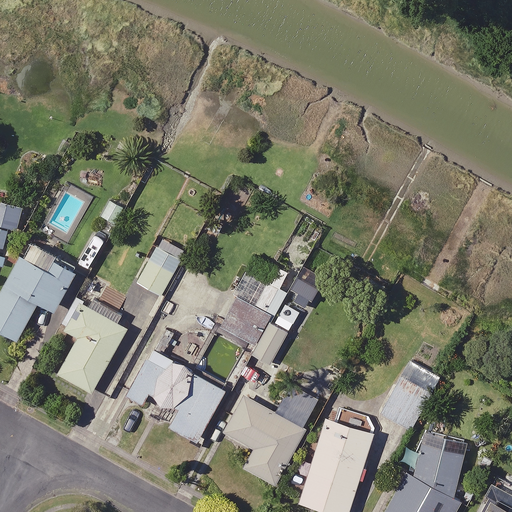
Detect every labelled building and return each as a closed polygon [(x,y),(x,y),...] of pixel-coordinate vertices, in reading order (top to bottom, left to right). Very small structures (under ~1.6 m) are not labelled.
[(125,202),(111,196),(103,213),(117,220),(125,202)] [(0,244),(5,245),(10,226),(0,223),(0,244)] [(106,234),(94,228),(79,259),(90,265),(106,234)] [(79,259),(29,233),(0,288),(0,326),(19,336),(40,295),(57,303),(79,259)] [(185,248),(159,235),(137,278),(162,291),(185,248)] [(276,312),(290,288),(280,282),(289,268),(276,260),(253,298),(276,312)] [(320,279),(300,269),(294,280),(314,290),(320,279)] [(128,323),(120,318),(125,308),(99,294),(93,304),(82,298),(68,325),(79,331),(58,369),(93,388),(128,323)] [(262,328),(231,311),(224,324),(255,341),(262,328)] [(258,344),(254,350),(271,359),(290,327),(274,317),(258,344)] [(227,383),(154,342),(128,389),(144,398),(149,387),(178,403),(169,419),(198,435),(227,383)] [(432,387),(402,371),(382,409),(412,425),(432,387)] [(288,382),(276,404),(248,389),(227,428),(254,442),(244,462),(276,479),(305,426),(319,399),(288,382)] [(376,422),(328,407),(299,496),(348,511),(376,422)] [(462,447),(420,442),(416,470),(407,465),(382,511),(384,511),(452,511),(462,495),(456,491),(462,447)] [(511,511),(511,506),(489,495),(479,511),(511,511)]
